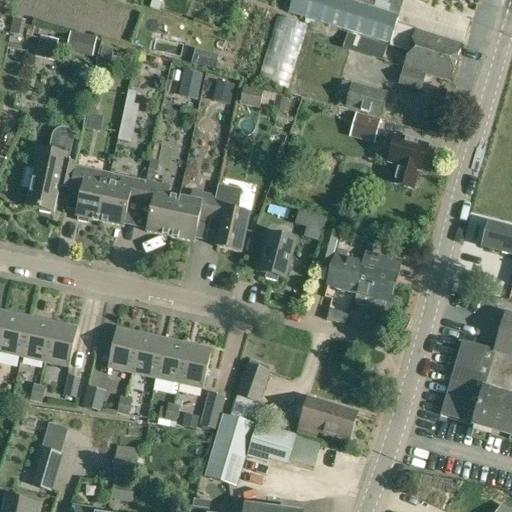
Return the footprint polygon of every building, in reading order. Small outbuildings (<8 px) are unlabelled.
[(403,0),(292,0),(289,11),(336,26),(329,46),(384,63),(399,16),(403,0)] [(286,90),(306,28),(278,19),(258,81),(286,90)] [(416,30),(410,49),(456,63),(462,44),(416,30)] [(97,38),(71,32),(67,51),(93,57),(97,38)] [(40,37),(36,59),(51,62),(56,41),(40,37)] [(102,47),(100,58),(111,60),(113,49),(102,47)] [(410,49),(404,67),(399,83),(421,89),(426,74),(450,82),(456,63),(410,49)] [(219,59),(207,56),(203,68),(215,71),(219,59)] [(197,101),(203,74),(184,70),(178,97),(197,101)] [(237,86),(219,82),(214,102),(232,106),(237,86)] [(382,117),(389,94),(344,82),(341,95),(351,97),(349,108),(382,117)] [(240,105),(260,109),(264,91),(244,87),(240,105)] [(85,129),(101,132),(104,116),(89,113),(85,129)] [(357,115),(354,128),(363,130),(360,139),(374,143),(380,121),(357,115)] [(33,167),(36,168),(28,206),(53,212),(59,185),(70,188),(71,188),(75,166),(76,163),(69,162),(74,140),(73,139),(73,137),(72,135),(71,134),(70,132),(69,131),(67,130),(66,130),(64,129),(62,129),(60,130),(59,130),(57,131),(56,132),(54,133),(53,135),(53,136),(49,152),(37,149),(33,167)] [(388,136),(381,160),(389,162),(389,163),(398,165),(393,184),(414,189),(419,171),(420,171),(427,146),(396,138),(388,136)] [(91,220),(101,222),(109,183),(110,174),(75,166),(71,188),(82,191),(76,217),(78,217),(78,221),(88,224),(91,220)] [(110,174),(109,183),(101,222),(124,227),(129,201),(141,204),(146,181),(110,174)] [(171,237),(179,198),(167,195),(169,187),(146,181),(141,204),(152,206),(147,232),(171,237)] [(216,197),(211,219),(222,221),(217,247),(241,252),(250,213),(237,211),(242,191),(218,186),(216,197)] [(211,219),(216,197),(192,192),(191,201),(179,198),(171,237),(194,242),(200,216),(211,219)] [(326,218),(299,210),(295,224),(307,227),(304,238),(319,242),(326,218)] [(511,228),(490,223),(483,248),(511,256),(511,228)] [(295,239),(271,233),(260,272),(266,274),(265,278),(277,281),(278,277),(284,279),(295,239)] [(383,313),(387,300),(397,261),(366,252),(363,263),(345,258),(347,252),(337,250),(327,286),(336,289),(356,294),(355,297),(358,304),(367,306),(371,303),(369,309),(383,313)] [(330,305),(325,320),(346,326),(350,311),(330,305)] [(31,318),(7,313),(0,346),(0,352),(22,357),(31,318)] [(511,315),(507,314),(496,352),(463,342),(442,416),(475,426),(480,408),(485,389),(511,397),(511,315)] [(22,357),(46,363),(54,324),(31,318),(22,357)] [(54,324),(46,363),(69,368),(78,329),(54,324)] [(132,373),(140,334),(117,329),(108,368),(132,373)] [(140,334),(132,373),(156,379),(164,340),(140,334)] [(164,340),(156,379),(179,384),(188,345),(164,340)] [(188,345),(179,384),(203,389),(212,350),(188,345)] [(270,372),(248,364),(237,394),(259,403),(270,372)] [(68,376),(64,396),(76,398),(80,379),(68,376)] [(34,385),(32,393),(44,396),(46,388),(34,385)] [(97,411),(102,391),(88,388),(83,408),(97,411)] [(480,408),(511,417),(511,397),(485,389),(480,408)] [(32,393),(31,401),(42,403),(44,396),(32,393)] [(216,431),(224,398),(207,393),(199,426),(216,431)] [(118,405),(131,408),(132,400),(120,397),(118,405)] [(357,413),(309,399),(299,431),(316,436),(317,431),(348,441),(357,413)] [(168,404),(167,412),(178,415),(180,407),(168,404)] [(131,408),(118,405),(116,413),(129,416),(131,408)] [(511,417),(480,408),(475,426),(492,431),(491,436),(510,442),(511,437),(511,417)] [(49,423),(31,484),(51,490),(72,419),(47,412),(44,421),(49,423)] [(167,412),(165,420),(171,421),(177,423),(178,415),(167,412)] [(255,425),(224,416),(206,477),(237,486),(255,425)] [(247,453),(287,465),(296,436),(256,424),(247,453)] [(137,486),(142,448),(118,445),(113,475),(115,475),(114,484),(112,499),(132,501),(134,486),(137,486)] [(4,511),(38,511),(40,505),(7,499),(4,511)]
